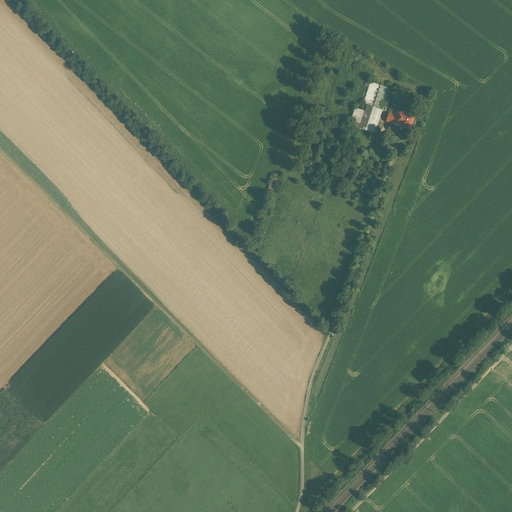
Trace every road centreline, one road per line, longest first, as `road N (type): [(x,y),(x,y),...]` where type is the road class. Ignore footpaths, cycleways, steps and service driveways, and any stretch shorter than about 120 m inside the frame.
road 1 (track): [(7,0),(329,338)]
road 2 (track): [(0,150),(303,449)]
road 3 (track): [(303,449),(310,383),(394,151)]
road 4 (track): [(511,352),(358,511)]
road 5 (track): [(282,0),(394,81)]
